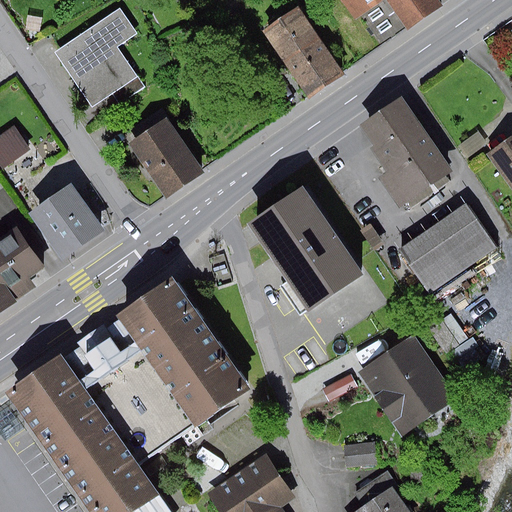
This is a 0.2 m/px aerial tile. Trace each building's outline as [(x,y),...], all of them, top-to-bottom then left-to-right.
[(356,0),(366,12),(383,0),(387,0),(406,26),(440,2),(439,0),(356,0)] [(301,8),(261,36),(305,98),(345,70),(301,8)] [(130,11),(68,51),(102,104),(146,76),(127,47),(146,35),(130,11)] [(423,96),(379,125),(408,169),(399,175),(419,205),(472,171),(423,96)] [(166,115),(125,145),(163,196),(204,166),(166,115)] [(26,124),(0,141),(0,152),(12,170),(43,148),(26,124)] [(511,147),(498,157),(511,178),(511,147)] [(68,185),(32,210),(65,255),(100,230),(68,185)] [(303,188),(247,224),(315,315),(367,275),(303,188)] [(481,208),(413,249),(440,292),(507,251),(481,208)] [(18,231),(0,243),(0,314),(51,280),(18,231)] [(176,280),(118,316),(190,430),(247,394),(176,280)] [(190,430),(118,316),(62,355),(137,464),(190,430)] [(414,337),(360,375),(403,435),(456,397),(414,337)] [(62,355),(5,394),(86,511),(140,511),(161,498),(137,464),(62,355)] [(387,445),(350,448),(352,471),(389,468),(387,445)] [(266,456),(210,493),(222,511),(280,511),(275,504),(291,494),(266,456)] [(419,511),(402,486),(364,511),(419,511)]
